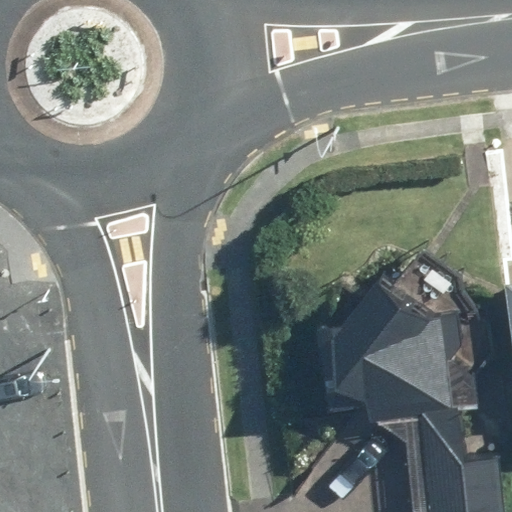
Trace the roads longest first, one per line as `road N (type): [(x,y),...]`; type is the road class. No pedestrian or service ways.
road 1 (secondary): [(472,22),(288,98),(194,121)]
road 2 (residential): [(182,145),(148,407)]
road 3 (residential): [(148,407),(35,172)]
road 4 (secondary): [(307,0),(472,22)]
road 5 (secondary): [(182,145),(149,170),(113,182),(72,184),(35,172)]
road 6 (secondary): [(204,0),(210,50),(194,121)]
